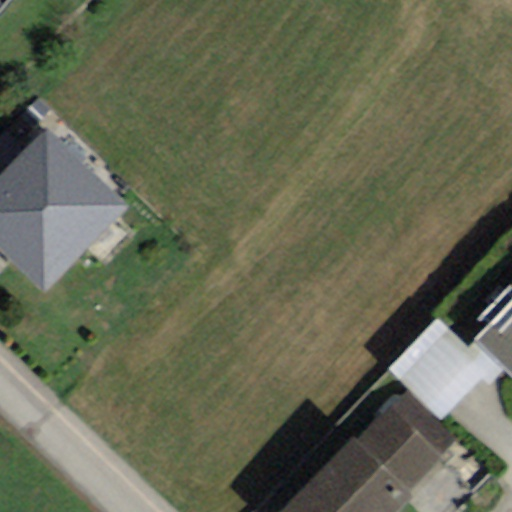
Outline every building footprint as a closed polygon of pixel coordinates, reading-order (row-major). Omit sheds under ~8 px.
[(0,188),(30,158),(5,134),(0,139),(0,188)] [(128,218),(46,140),(30,158),(0,188),(0,259),(46,304),(128,218)] [(511,314),(476,352),(511,385),(511,314)] [(390,411),(351,451),(403,501),(459,444),(403,390),(386,408),(390,411)] [(291,511),(407,511),(411,509),(403,501),(351,451),(291,511)]
